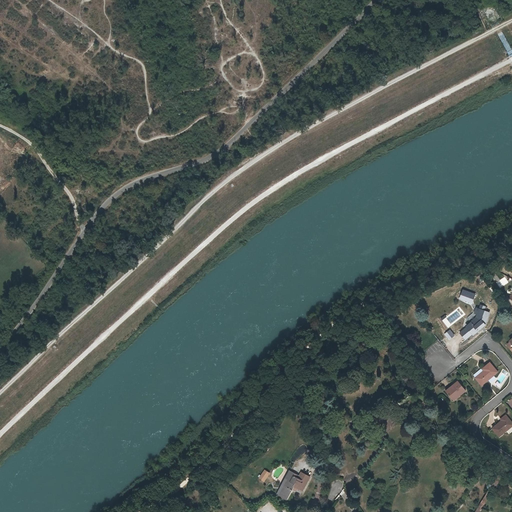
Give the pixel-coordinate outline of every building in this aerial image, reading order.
[(508,282),(504,275),(499,278),(495,273),(492,275),(500,287),(508,282)] [(466,286),(464,289),(473,296),(476,293),(466,286)] [(469,323),(465,326),(465,327),(464,328),(469,335),(470,333),(472,335),(477,331),(476,330),(479,328),(480,328),(484,325),(483,324),(486,317),(487,318),(488,313),(475,308),(473,313),(476,314),(475,318),(469,322),(469,323)] [(480,384),(496,371),(488,362),(481,368),(483,370),(474,377),(480,384)] [(453,382),(444,390),(452,400),(464,390),(457,381),(454,383),(453,382)] [(511,425),(511,423),(505,416),(501,420),(501,421),(492,429),(499,437),(511,425)] [(268,472),(263,470),(259,478),(263,480),(268,472)] [(288,470),(281,484),(284,486),(289,474),(291,471),(288,470)] [(289,474),(284,486),(279,495),(287,498),(294,485),(302,489),(309,475),(300,471),(298,474),(299,475),(301,476),(300,479),(297,477),(289,474)] [(492,485),(496,487),(500,478),(496,476),(492,485)] [(480,511),(491,493),(487,491),(474,511),(480,511)]
